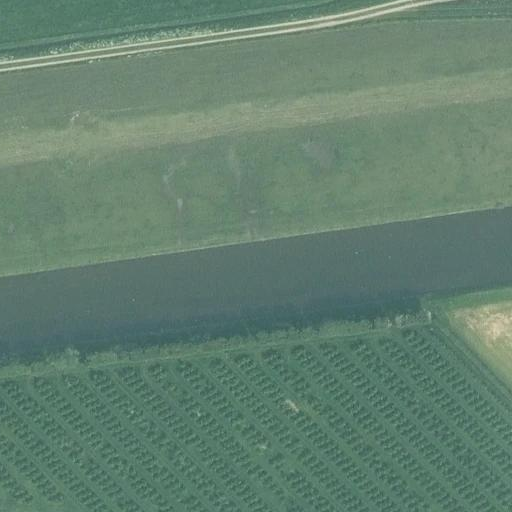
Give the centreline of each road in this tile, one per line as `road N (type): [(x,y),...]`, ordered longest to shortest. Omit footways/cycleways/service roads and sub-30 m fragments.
road 1 (track): [(0,66),(384,8)]
road 2 (track): [(384,8),(511,6)]
